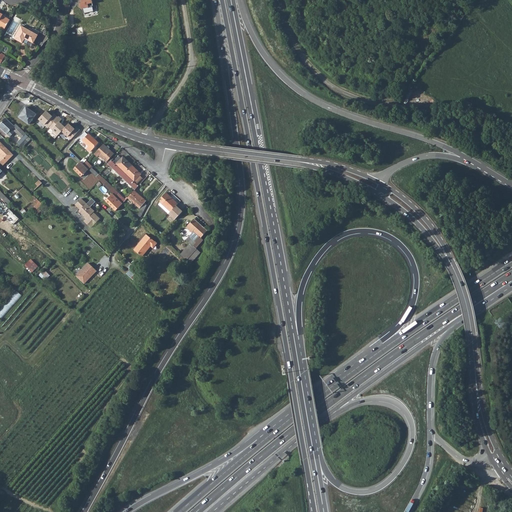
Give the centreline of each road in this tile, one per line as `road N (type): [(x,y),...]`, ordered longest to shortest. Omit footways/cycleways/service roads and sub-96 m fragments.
road 1 (trunk): [(215,0),(241,180),(236,234),(84,511)]
road 2 (trunk): [(221,0),(314,511)]
road 3 (trunk): [(196,511),(355,382),(511,275)]
road 4 (trunk): [(321,511),(268,199)]
road 5 (trunk): [(298,347),(309,269),(333,239),(364,230),(394,239),(415,271),(408,312),(377,352)]
road 6 (tertiary): [(378,188),(428,229),(460,283),(480,414),(496,456)]
road 7 (trunk): [(467,159),(311,98),(270,63),(239,0)]
road 8 (trunk): [(332,410),(366,399),(396,402),(410,419),(409,449),(386,482),(364,492),(341,487),(317,458)]
road 9 (tertiary): [(165,145),(335,170),(378,188)]
road 10 (trunk): [(268,199),(230,0)]
road 11 (trunk): [(511,261),(377,352)]
road 12 (trunk): [(209,511),(332,410)]
road 13 (unclassified): [(145,139),(188,73),(182,0)]
road 14 (trunk): [(377,352),(257,444)]
road 15 (trunk): [(298,347),(268,199)]
road 16 (trunk): [(332,410),(454,323)]
road 17 (trunk): [(257,444),(126,511)]
road 18 (tertiary): [(17,81),(145,139)]
